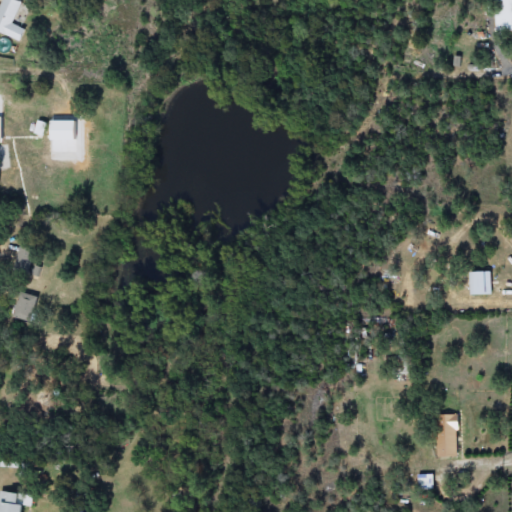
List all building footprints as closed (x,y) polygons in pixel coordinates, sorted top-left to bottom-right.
[(29,29),(23,42),(0,31),(0,7),(3,0),(22,0),(25,1),(16,24),(29,29)] [(511,34),(496,34),(496,0),(511,0),(511,34)] [(29,274),(14,267),(24,243),(39,250),(29,274)] [(13,316),(22,290),(40,297),(30,322),(13,316)] [(439,458),(439,415),(459,415),(459,458),(439,458)] [(29,494),(26,511),(0,511),(0,501),(1,501),(2,491),(29,494)]
